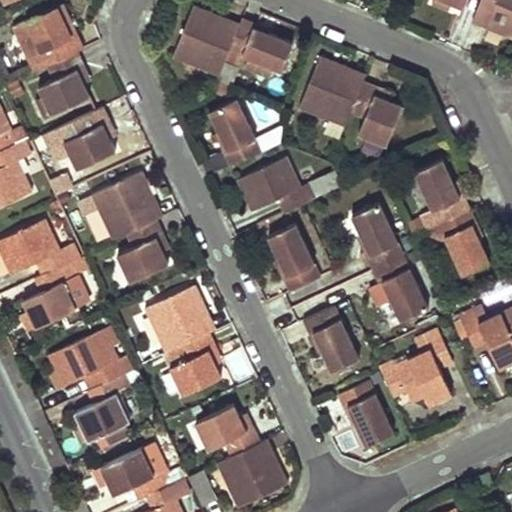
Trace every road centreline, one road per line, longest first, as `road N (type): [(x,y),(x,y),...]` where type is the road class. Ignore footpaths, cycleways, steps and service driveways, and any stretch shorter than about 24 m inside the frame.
road 1 (residential): [(128,0),(127,50),(342,511)]
road 2 (residential): [(509,161),(458,62),(292,0)]
road 3 (residential): [(342,511),(511,433)]
